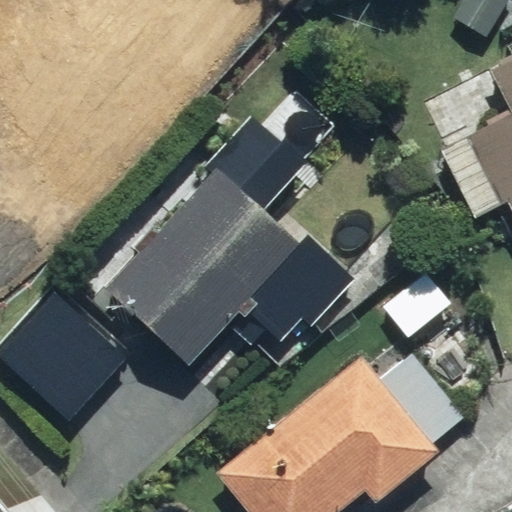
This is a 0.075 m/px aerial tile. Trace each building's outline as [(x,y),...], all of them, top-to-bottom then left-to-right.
[(104,0),(34,0),(0,28),(0,174),(27,152),(64,197),(137,137),(102,94),(150,55),(104,0)] [(511,0),(463,0),(449,25),(485,46),(511,0)] [(511,62),(488,74),(510,120),(435,155),(469,229),(501,215),(511,238),(511,62)] [(313,134),(283,104),(257,130),(246,120),(195,173),(205,182),(93,297),(178,380),(192,365),(206,378),(254,329),(275,350),(297,327),(306,336),(353,288),(270,206),(307,167),(302,162),(314,151),(305,142),(313,134)] [(53,297),(0,357),(0,369),(67,428),(125,361),(53,297)] [(367,385),(351,366),(214,481),(240,511),(339,511),(354,500),(364,511),(371,511),(432,461),(425,454),(465,421),(407,352),(367,385)]
